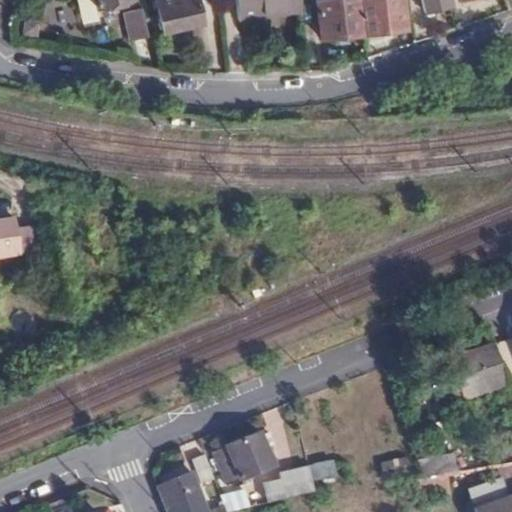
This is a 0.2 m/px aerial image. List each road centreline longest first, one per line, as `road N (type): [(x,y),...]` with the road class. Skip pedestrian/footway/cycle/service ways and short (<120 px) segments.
road 1 (residential): [(0,52),(83,84),(277,96),(372,88),(511,41)]
road 2 (residential): [(117,452),(511,292)]
road 3 (residential): [(117,452),(0,502)]
